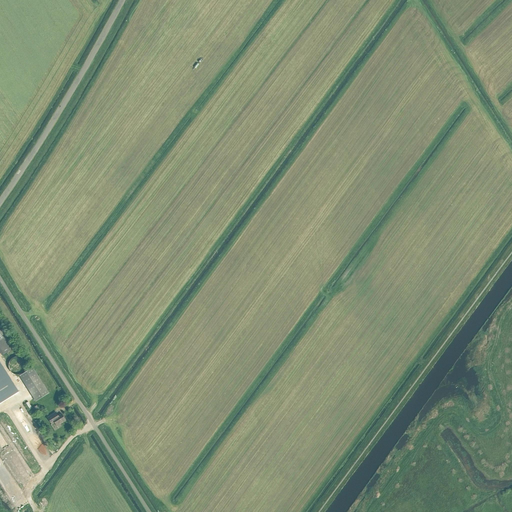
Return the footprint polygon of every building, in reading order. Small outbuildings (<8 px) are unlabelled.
[(16,349),(5,330),(0,332),(0,350),(3,357),(16,349)] [(25,366),(32,358),(28,354),(20,362),(25,366)] [(0,404),(18,393),(11,381),(0,363),(0,404)] [(33,367),(19,376),(36,401),(49,393),(33,367)] [(52,424),(55,423),(57,426),(66,420),(62,414),(58,416),(56,412),(48,418),(52,424)] [(1,435),(10,449),(16,446),(6,432),(1,435)] [(17,434),(21,445),(27,442),(23,432),(17,434)] [(15,450),(12,453),(14,455),(11,457),(15,461),(14,461),(17,466),(20,464),(17,460),(21,457),(15,450)] [(9,498),(2,502),(4,506),(11,501),(9,498)] [(4,508),(6,510),(13,505),(11,502),(8,504),(8,505),(4,508)]
